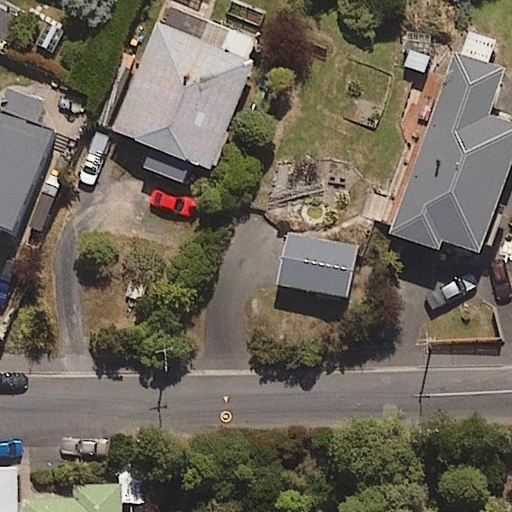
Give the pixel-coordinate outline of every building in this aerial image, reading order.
[(211,166),(259,41),(163,4),(116,130),(155,145),(147,166),(176,177),(184,156),(211,166)] [(486,61),(495,37),(460,25),(389,228),(437,245),(441,235),(480,249),(511,157),(511,118),(489,110),(504,67),(486,61)] [(35,129),(43,110),(5,94),(0,106),(0,231),(16,238),(56,137),(35,129)] [(348,295),(357,244),(289,232),(280,282),(348,295)] [(120,511),(120,496),(146,495),(145,460),(120,461),(120,481),(16,483),(16,463),(0,463),(0,511),(120,511)]
